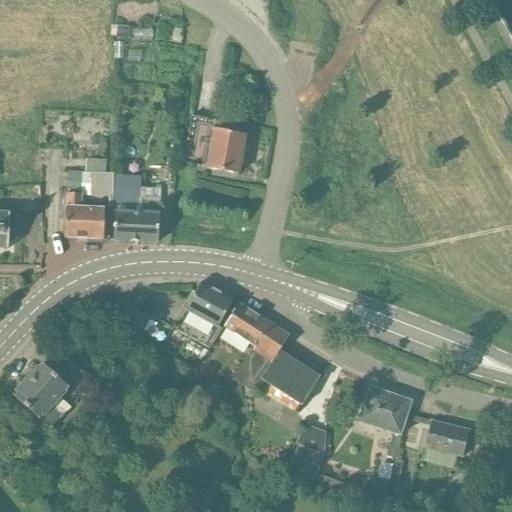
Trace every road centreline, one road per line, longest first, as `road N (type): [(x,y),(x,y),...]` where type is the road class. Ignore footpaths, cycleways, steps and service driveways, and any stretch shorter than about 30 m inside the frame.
road 1 (tertiary): [(258,277),(282,188),(285,106),(257,47),(196,0)]
road 2 (secondary): [(0,347),(37,303),(102,271),(166,263),(258,277)]
road 3 (residential): [(295,290),(299,329),(337,353),(422,389),(511,410)]
road 4 (secondary): [(511,372),(295,290)]
